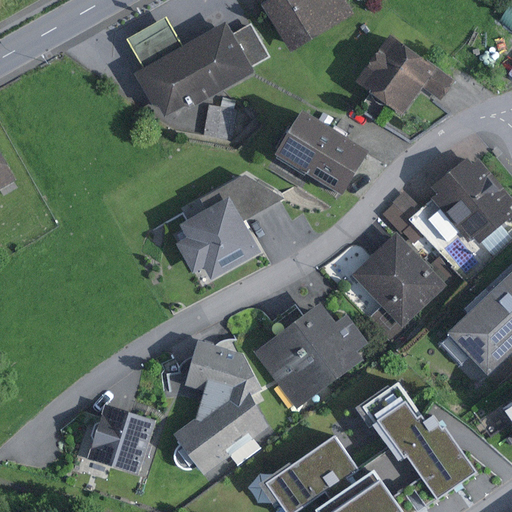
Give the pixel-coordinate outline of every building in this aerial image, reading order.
[(363,12),(355,0),(277,0),(273,3),(300,49),(363,12)] [(157,68),(149,72),(175,119),(269,69),(243,21),(194,47),(177,17),(140,37),(157,68)] [(464,80),(403,33),(366,79),(413,116),(436,87),(450,97),(464,80)] [(384,149),(315,110),(289,155),(358,194),(384,149)] [(0,192),(28,179),(1,128),(0,128),(0,192)] [(511,209),(511,191),(478,154),(433,195),(476,242),(511,209)] [(400,190),(390,216),(408,223),(419,197),(400,190)] [(242,195),(190,225),(197,238),(188,243),(204,273),(214,267),(223,282),(275,253),(242,195)] [(450,284),(399,233),(356,276),(407,326),(450,284)] [(511,348),(511,268),(447,331),(487,372),(511,348)] [(333,322),(316,301),(254,350),(301,408),(363,359),(357,352),(370,342),(346,312),(333,322)] [(202,388),(194,425),(242,388),(248,396),(263,388),(244,352),(197,339),(185,384),(202,388)] [(194,425),(178,436),(204,470),(232,449),(243,463),(265,447),(256,436),(270,425),(248,396),(242,388),(194,425)] [(394,391),(365,414),(435,502),(480,467),(427,400),(411,412),(394,391)] [(511,397),(500,406),(511,421),(511,397)] [(143,475),(158,420),(105,405),(89,460),(143,475)] [(355,464),(332,432),(264,480),(286,511),(355,464)] [(401,511),(373,476),(327,511),(401,511)]
